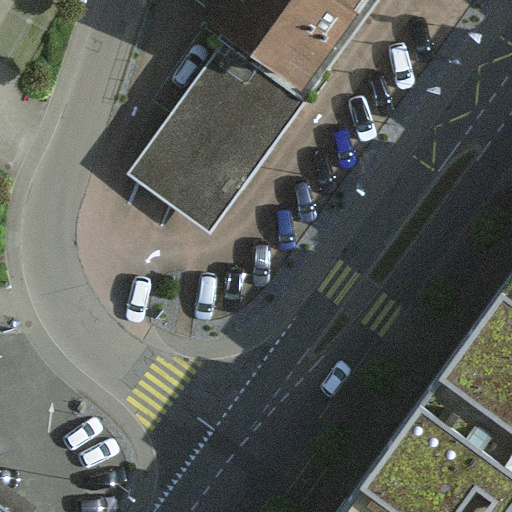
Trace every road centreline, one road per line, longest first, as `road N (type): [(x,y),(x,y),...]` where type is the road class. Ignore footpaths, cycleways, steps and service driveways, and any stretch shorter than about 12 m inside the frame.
road 1 (residential): [(237,452),(92,345),(63,303),(47,233),(61,148),(124,0)]
road 2 (tertiary): [(511,98),(237,452)]
